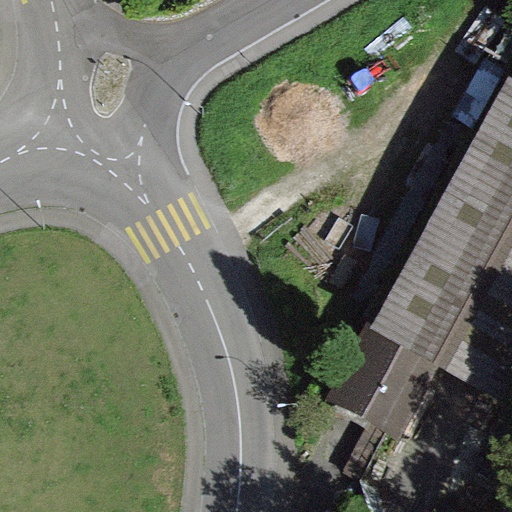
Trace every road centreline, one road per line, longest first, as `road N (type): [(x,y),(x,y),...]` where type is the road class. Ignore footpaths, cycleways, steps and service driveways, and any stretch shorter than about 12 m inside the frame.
road 1 (residential): [(230,511),(237,448),(214,322),(170,230),(127,173)]
road 2 (residential): [(127,173),(161,78),(277,0)]
road 3 (residential): [(64,128),(54,0)]
